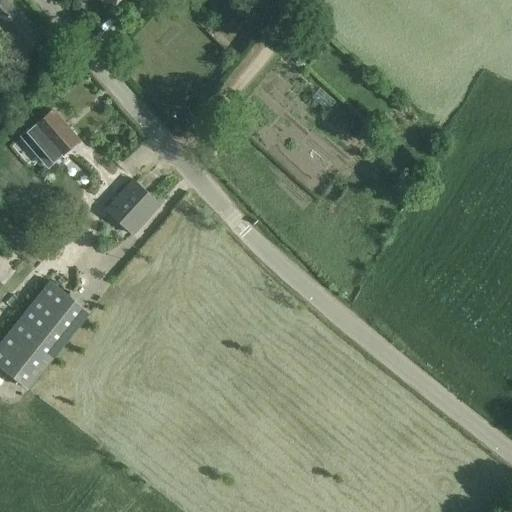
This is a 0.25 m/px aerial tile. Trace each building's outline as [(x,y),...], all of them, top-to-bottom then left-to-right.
[(10,0),(0,0),(0,43),(16,62),(44,37),(10,0)] [(101,0),(111,9),(120,0),(101,0)] [(34,126),(21,137),(47,167),(60,156),(78,141),(52,110),(34,126)] [(394,121),(386,114),(376,125),(384,132),(394,121)] [(159,203),(134,181),(106,212),(131,234),(159,203)] [(92,314),(50,281),(0,344),(0,365),(31,391),(92,314)]
